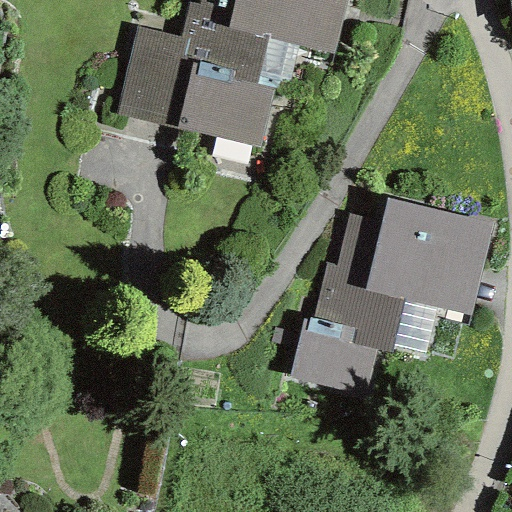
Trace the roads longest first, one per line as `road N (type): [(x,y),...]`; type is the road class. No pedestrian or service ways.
road 1 (residential): [(511,393),(470,511)]
road 2 (residential): [(477,0),(511,117)]
